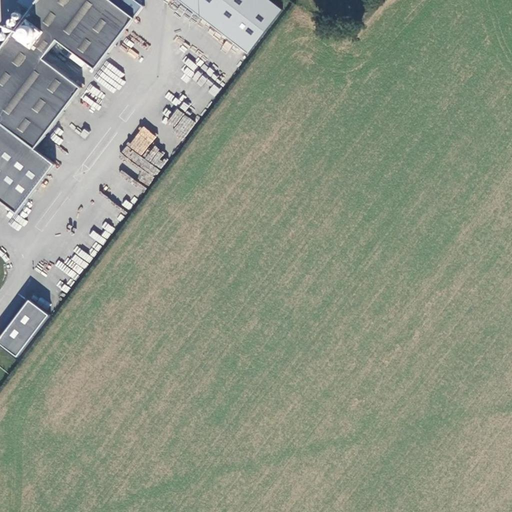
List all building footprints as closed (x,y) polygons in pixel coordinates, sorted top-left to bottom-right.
[(114,0),(46,0),(0,60),(0,119),(41,151),(88,90),(50,61),(64,43),(102,72),(141,21),(114,0)] [(230,41),(249,55),(283,7),(272,0),(167,0),(181,10),(184,6),(231,40),(230,41)] [(176,109),(167,123),(185,136),(195,122),(176,109)] [(41,151),(0,119),(0,198),(18,212),(56,162),(41,151)] [(143,126),(122,151),(132,160),(138,153),(140,155),(156,137),(143,126)] [(0,345),(17,358),(48,314),(27,299),(0,336),(0,345)]
